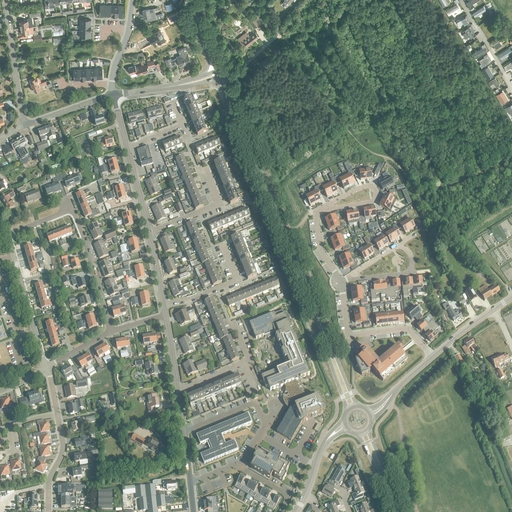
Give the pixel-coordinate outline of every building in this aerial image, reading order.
[(55,4),(54,0),(47,0),(48,1),(44,2),(45,9),(53,8),(53,6),(55,6),(55,4)] [(454,5),(446,10),(448,14),(456,9),(454,5)] [(472,13),(474,16),(483,10),(482,7),(472,13)] [(152,9),(142,11),(144,17),(145,17),(146,21),(156,19),(159,18),(158,14),(155,14),(154,8),(152,9)] [(463,16),(456,20),(459,25),(463,23),(464,25),(469,22),(467,19),(468,18),(467,15),(465,16),(464,17),(463,16)] [(260,18),(266,27),(269,24),(263,16),(260,18)] [(248,21),(254,28),(259,25),(253,17),(248,21)] [(465,32),(462,34),(465,38),(468,36),(469,38),(474,35),(471,31),(471,30),(473,29),(471,25),(464,29),(465,32)] [(28,27),(21,28),(21,35),(22,35),(23,38),(28,38),(27,34),(31,34),(34,33),(34,35),(37,34),(37,30),(33,30),(33,27),(28,27)] [(148,38),(151,44),(156,41),(158,44),(164,41),(159,30),(152,34),(153,35),(148,38)] [(240,40),(243,45),(244,44),(245,44),(247,46),(253,41),(254,41),(253,41),(258,37),(255,32),(250,36),(248,34),(240,40)] [(503,35),(491,43),(496,49),(502,45),(499,42),(505,38),(503,35)] [(511,51),(509,47),(498,55),(501,60),(511,52),(511,51)] [(165,61),(168,68),(173,66),(179,64),(179,66),(180,66),(181,67),(185,65),(185,64),(190,62),(187,53),(185,48),(182,49),(180,49),(181,49),(178,50),(180,56),(176,57),(177,58),(171,61),(170,59),(165,61)] [(472,54),(474,57),(485,51),(483,48),(472,54)] [(484,57),(479,60),(482,63),(480,64),(481,67),(489,62),(488,61),(491,59),(490,57),(489,57),(488,56),(489,56),(487,54),(484,56),(484,57)] [(127,69),(129,73),(130,73),(130,75),(136,73),(137,75),(148,72),(146,65),(144,65),(142,60),(140,61),(141,66),(135,68),(135,66),(128,68),(128,69),(127,69)] [(488,66),(481,70),(487,79),(493,75),(488,66)] [(29,79),(31,85),(38,83),(39,83),(41,83),(41,82),(40,79),(39,76),(29,79)] [(495,78),(488,83),(490,86),(493,83),(496,88),(500,85),(495,78)] [(38,83),(31,86),(33,92),(43,89),(42,86),(46,84),(45,81),(38,83)] [(502,91),(496,95),(501,104),(508,100),(502,91)] [(191,96),(182,100),(184,105),(193,101),(198,99),(196,94),(191,96)] [(184,105),(186,110),(196,106),(193,101),(184,105)] [(186,110),(188,115),(198,111),(196,106),(186,110)] [(160,107),(153,109),(156,118),(163,116),(160,107)] [(156,118),(153,109),(146,110),(149,119),(156,118)] [(90,112),(94,123),(95,123),(96,126),(104,124),(102,117),(96,119),(94,111),(90,112)] [(188,115),(190,120),(200,116),(198,111),(188,115)] [(141,112),(134,113),(137,122),(144,121),(141,112)] [(137,122),(134,113),(127,115),(130,124),(137,122)] [(200,116),(190,120),(193,125),(202,121),(203,121),(201,116),(200,116)] [(193,125),(195,130),(204,126),(202,121),(193,125)] [(204,126),(195,130),(197,136),(206,132),(204,126)] [(52,127),(45,129),(47,135),(48,139),(55,136),(52,127)] [(47,135),(45,129),(37,132),(40,138),(41,141),(44,140),(43,136),(47,135)] [(97,139),(97,142),(101,141),(103,147),(114,144),(112,138),(104,140),(104,137),(97,139)] [(179,137),(174,139),(177,147),(182,145),(179,137)] [(19,147),(25,157),(28,155),(24,148),(23,145),(28,143),(26,139),(24,140),(22,138),(16,141),(19,147)] [(224,146),(221,139),(218,140),(217,138),(211,140),(215,148),(217,147),(218,149),(220,148),(224,146)] [(174,139),(168,141),(171,149),(177,147),(174,139)] [(211,140),(206,142),(209,150),(215,148),(211,140)] [(16,141),(10,144),(13,151),(16,149),(21,159),(25,157),(19,147),(16,141)] [(171,149),(168,141),(162,144),(165,152),(171,149)] [(36,146),(38,151),(48,148),(46,142),(36,146)] [(206,142),(200,145),(202,153),(209,150),(206,142)] [(202,153),(200,145),(194,147),(197,155),(202,153)] [(8,147),(2,150),(6,155),(11,152),(8,147)] [(38,152),(37,152),(40,162),(41,164),(46,162),(45,160),(44,160),(43,157),(41,154),(40,151),(38,152)] [(138,154),(141,167),(152,164),(149,151),(138,154)] [(175,159),(178,165),(185,162),(183,156),(175,159)] [(214,163),(216,168),(225,165),(223,159),(214,163)] [(99,167),(100,171),(118,167),(116,160),(108,162),(109,165),(106,166),(106,165),(103,166),(99,167)] [(178,165),(180,171),(187,168),(185,162),(178,165)] [(216,168),(218,174),(227,170),(225,165),(216,168)] [(180,171),(182,177),(190,174),(187,168),(180,171)] [(218,174),(220,179),(229,175),(227,170),(218,174)] [(348,173),(343,175),(349,187),(354,184),(351,177),(354,175),(352,172),(351,170),(348,171),(348,173)] [(384,180),(378,183),(382,190),(393,184),(387,173),(382,176),(384,180)] [(65,174),(59,177),(61,181),(64,180),(66,187),(67,187),(68,188),(71,187),(72,185),(74,184),(73,184),(75,183),(76,185),(79,183),(76,175),(67,179),(65,174)] [(182,177),(184,182),(192,179),(190,174),(182,177)] [(53,184),(44,188),(47,195),(54,192),(56,191),(56,192),(60,191),(57,183),(61,181),(59,177),(56,178),(54,175),(50,177),(51,180),(52,180),(53,184)] [(220,179),(222,184),(231,180),(229,175),(220,179)] [(337,177),(334,178),(337,184),(340,182),(344,189),(349,187),(343,175),(338,178),(337,177)] [(145,183),(148,189),(156,185),(156,186),(158,185),(157,181),(155,182),(153,177),(147,179),(148,181),(145,183)] [(332,182),(327,185),(332,195),(337,192),(334,185),(337,184),(334,178),(331,180),(332,182)] [(184,182),(186,187),(194,184),(192,179),(184,182)] [(0,180),(0,191),(5,189),(8,187),(6,183),(4,185),(2,181),(1,182),(0,180)] [(222,184),(224,189),(233,185),(231,180),(222,184)] [(186,187),(189,193),(196,190),(194,184),(186,187)] [(117,185),(112,187),(114,192),(113,192),(114,195),(116,194),(116,195),(124,193),(123,186),(118,188),(117,185)] [(156,185),(148,189),(151,196),(159,192),(156,186),(156,185)] [(224,189),(226,194),(235,190),(233,185),(224,189)] [(321,185),(317,187),(320,192),(323,191),(327,198),(332,195),(327,185),(322,187),(321,185)] [(315,190),(309,192),(315,204),(321,201),(317,194),(320,192),(317,187),(314,188),(315,190)] [(189,193),(191,199),(198,196),(196,190),(189,193)] [(226,194),(228,199),(237,195),(235,190),(226,194)] [(405,190),(402,191),(408,205),(411,203),(405,190)] [(2,201),(6,208),(8,210),(15,206),(10,199),(15,196),(11,191),(5,195),(0,198),(2,201)] [(34,200),(36,199),(36,200),(40,199),(37,191),(24,196),(27,203),(34,200)] [(75,195),(78,201),(84,198),(82,192),(75,195)] [(304,194),(301,195),(304,201),(306,199),(310,206),(315,204),(309,192),(304,195),(304,194)] [(114,196),(107,198),(108,200),(114,199),(114,198),(117,197),(118,201),(126,199),(124,193),(116,195),(116,194),(114,195),(114,196)] [(171,194),(165,196),(158,199),(159,203),(171,199),(171,198),(173,198),(171,194)] [(237,195),(228,199),(230,204),(240,200),(237,195)] [(384,195),(382,201),(393,206),(396,201),(384,195)] [(191,199),(193,205),(201,201),(198,196),(191,199)] [(78,201),(80,207),(87,204),(89,203),(94,201),(93,198),(89,200),(86,201),(84,198),(78,201)] [(201,201),(193,205),(195,210),(203,207),(201,201)] [(382,201),(379,206),(391,212),(393,206),(382,201)] [(80,207),(82,212),(89,210),(87,204),(80,207)] [(152,208),(154,215),(156,214),(163,211),(160,205),(152,208)] [(246,208),(241,210),(244,218),(250,216),(246,208)] [(89,210),(82,212),(85,218),(88,217),(89,219),(100,215),(98,210),(95,211),(94,209),(90,211),(89,210)] [(156,214),(154,215),(157,221),(166,218),(164,215),(169,213),(168,209),(163,211),(156,214)] [(364,217),(361,217),(362,223),(365,223),(365,219),(370,218),(368,209),(363,210),(364,217)] [(241,210),(236,213),(238,220),(244,218),(241,210)] [(357,211),(351,212),(353,223),(359,222),(359,224),(360,230),(363,229),(362,223),(361,217),(358,218),(357,211)] [(332,217),(325,220),(327,225),(338,221),(336,216),(338,215),(337,212),(331,214),(332,217)] [(119,218),(116,219),(118,226),(121,225),(121,224),(120,222),(123,221),(131,219),(129,213),(121,215),(122,218),(120,219),(119,218)] [(236,213),(229,215),(232,223),(238,220),(236,213)] [(229,215),(224,218),(227,225),(232,223),(229,215)] [(224,218),(218,220),(222,227),(227,225),(224,218)] [(408,218),(403,221),(404,222),(409,231),(414,227),(408,218)] [(123,221),(120,222),(121,224),(124,224),(125,227),(133,225),(131,219),(123,221)] [(218,220),(212,222),(216,230),(222,227),(218,220)] [(338,221),(327,225),(329,231),(336,228),(337,231),(343,229),(342,226),(340,227),(338,221)] [(186,225),(188,230),(195,227),(193,222),(186,225)] [(216,230),(212,222),(208,224),(211,232),(216,230)] [(398,223),(395,225),(399,230),(401,228),(405,234),(409,231),(404,222),(399,225),(398,223)] [(88,227),(91,233),(99,229),(96,223),(88,227)] [(393,227),(388,230),(390,232),(395,240),(400,237),(396,232),(399,230),(395,225),(392,226),(393,227)] [(70,227),(64,229),(67,235),(72,233),(70,227)] [(188,230),(190,236),(198,232),(195,227),(188,230)] [(64,229),(59,231),(61,238),(67,235),(64,229)] [(99,229),(91,233),(94,240),(102,236),(99,229)] [(59,231),(53,233),(55,240),(61,238),(59,231)] [(190,236),(193,242),(200,238),(198,232),(190,236)] [(338,237),(330,239),(332,245),(343,241),(345,241),(343,235),(344,235),(343,232),(337,234),(338,237)] [(390,232),(385,235),(390,243),(395,240),(390,232)] [(55,240),(53,233),(46,236),(49,243),(55,240)] [(161,236),(163,239),(159,240),(165,253),(175,249),(173,244),(170,245),(167,237),(168,237),(166,233),(161,236)] [(239,235),(231,238),(233,244),(242,240),(246,238),(243,233),(239,235)] [(382,235),(377,238),(383,247),(388,244),(382,235)] [(193,242),(195,247),(202,244),(200,238),(193,242)] [(372,240),(369,242),(372,247),(375,245),(379,251),(383,247),(377,238),(373,241),(372,240)] [(128,241),(130,248),(138,246),(136,239),(128,241)] [(242,240),(233,244),(235,249),(244,245),(243,245),(246,244),(246,243),(245,241),(244,240),(242,241),(242,240)] [(94,245),(96,252),(105,249),(104,245),(106,244),(105,241),(94,245)] [(343,241),(332,245),(334,250),(342,248),(343,251),(349,249),(348,246),(345,247),(343,241)] [(367,244),(362,247),(364,249),(369,257),(373,254),(370,248),(372,247),(369,242),(367,243),(367,244)] [(195,247),(197,253),(205,249),(202,244),(195,247)] [(126,245),(123,246),(124,252),(128,252),(127,251),(130,250),(131,254),(139,252),(138,246),(130,248),(127,248),(126,245)] [(235,249),(237,254),(246,250),(244,245),(235,249)] [(105,249),(96,252),(99,259),(108,255),(105,249)] [(197,253),(200,258),(207,255),(205,249),(197,253)] [(364,249),(359,252),(364,260),(369,257),(364,249)] [(237,254),(239,259),(248,255),(246,250),(237,254)] [(25,253),(27,259),(34,257),(33,251),(25,253)] [(346,256),(339,258),(341,264),(351,260),(349,255),(352,254),(351,251),(345,253),(346,256)] [(174,259),(164,263),(166,269),(174,266),(177,265),(175,260),(180,258),(178,254),(173,256),(174,259)] [(202,264),(204,264),(209,261),(207,255),(200,258),(202,264)] [(239,259),(241,264),(250,260),(248,255),(239,259)] [(63,268),(69,266),(68,265),(71,264),(73,269),(80,267),(78,260),(71,262),(71,259),(67,260),(62,262),(63,268)] [(351,260),(341,264),(343,269),(350,267),(351,270),(357,268),(356,264),(355,265),(353,259),(351,260)] [(204,264),(206,269),(214,266),(211,260),(209,261),(204,264)] [(241,264),(243,269),(252,265),(250,260),(241,264)] [(99,264),(102,271),(110,267),(108,261),(99,264)] [(36,263),(29,265),(31,271),(38,269),(36,263)] [(243,269),(245,274),(254,271),(252,265),(243,269)] [(174,266),(166,269),(169,275),(176,272),(174,266)] [(179,270),(180,274),(189,271),(187,266),(179,270)] [(206,269),(208,274),(216,271),(214,266),(206,269)] [(110,267),(102,271),(104,277),(113,274),(110,267)] [(189,271),(180,274),(178,275),(180,279),(188,276),(187,273),(190,272),(189,271)] [(208,274),(211,280),(218,277),(216,271),(208,274)] [(254,271),(245,274),(247,279),(256,276),(254,271)] [(132,274),(133,277),(136,276),(136,280),(145,279),(143,272),(135,274),(132,274)] [(78,277),(71,279),(73,286),(77,285),(78,289),(85,287),(83,279),(79,281),(78,277)] [(218,277),(211,280),(213,286),(221,282),(218,277)] [(104,283),(107,289),(116,286),(113,279),(104,283)] [(276,279),(270,281),(273,289),(279,287),(276,279)] [(412,282),(412,290),(413,295),(418,295),(417,289),(422,289),(422,285),(422,282),(421,282),(421,279),(415,280),(415,281),(412,282)] [(168,284),(171,290),(180,287),(177,280),(168,284)] [(401,283),(403,297),(408,296),(407,291),(412,290),(412,282),(411,280),(405,281),(405,283),(401,283)] [(203,283),(200,284),(202,288),(203,290),(205,289),(205,287),(204,285),(210,283),(209,281),(203,283)] [(270,281),(265,283),(268,291),(273,289),(270,281)] [(389,285),(391,298),(395,298),(395,292),(400,292),(399,281),(392,282),(393,284),(389,285)] [(265,283),(259,286),(262,294),(268,291),(265,283)] [(376,294),(380,294),(379,283),(376,283),(376,284),(373,284),(374,290),(370,290),(371,300),(376,300),(376,294)] [(386,299),(391,298),(389,285),(385,286),(385,283),(382,283),(379,283),(380,294),(381,296),(385,295),(386,299)] [(359,289),(351,290),(352,296),(364,294),(364,288),(365,288),(365,285),(358,286),(359,289)] [(116,286),(107,289),(109,296),(118,293),(116,286)] [(259,286),(253,288),(256,296),(262,294),(259,286)] [(477,290),(484,301),(499,291),(496,286),(488,291),(485,286),(477,290)] [(180,287),(171,290),(174,297),(178,295),(178,298),(181,296),(182,297),(188,294),(186,291),(185,292),(183,289),(181,290),(180,287)] [(253,288),(248,290),(251,298),(256,296),(253,288)] [(471,289),(465,292),(470,302),(476,298),(471,289)] [(248,290),(242,293),(245,300),(251,298),(248,290)] [(242,293),(237,295),(240,303),(245,300),(242,293)] [(364,294),(352,296),(352,302),(360,301),(361,304),(367,303),(366,297),(364,298),(363,294),(364,294)] [(38,297),(40,303),(47,301),(45,295),(38,297)] [(237,295),(231,297),(234,305),(240,303),(237,295)] [(74,296),(68,298),(70,306),(79,304),(81,308),(84,306),(90,305),(88,297),(79,300),(75,301),(74,296)] [(234,305),(231,297),(226,299),(229,307),(234,305)] [(118,298),(115,299),(117,305),(120,315),(126,314),(124,306),(120,307),(119,304),(120,304),(119,300),(118,298)] [(205,301),(207,307),(214,303),(212,298),(205,301)] [(117,305),(115,299),(111,300),(113,306),(114,305),(115,308),(111,309),(114,317),(120,315),(117,305)] [(148,299),(140,300),(142,307),(150,305),(148,299)] [(47,301),(39,303),(41,309),(48,307),(52,306),(50,300),(47,301)] [(207,307),(209,312),(217,309),(214,303),(207,307)] [(457,310),(453,312),(450,307),(449,307),(447,303),(442,306),(445,311),(447,310),(454,322),(462,317),(459,313),(457,310)] [(415,306),(406,313),(411,320),(414,317),(416,319),(415,319),(418,322),(423,318),(419,313),(420,312),(415,306)] [(361,311),(354,312),(354,318),(367,316),(366,310),(368,310),(367,307),(361,308),(361,311)] [(188,310),(188,311),(186,312),(186,311),(175,316),(176,319),(178,318),(181,325),(190,321),(187,316),(193,313),(192,309),(188,310)] [(209,312),(211,317),(219,314),(217,309),(209,312)] [(281,425),(276,433),(291,441),(301,423),(302,422),(303,421),(304,421),(304,420),(305,420),(306,419),(311,417),(311,416),(312,415),(313,417),(322,413),(320,409),(321,409),(322,409),(323,408),(318,396),(306,401),(303,397),(302,396),(301,394),(300,392),(299,390),(298,389),(297,387),(297,386),(296,384),(296,383),(295,381),(309,375),(283,310),(273,314),(271,315),(256,321),(254,322),(249,324),(256,339),(274,332),(275,335),(278,344),(277,344),(276,346),(276,347),(276,349),(277,350),(278,351),(280,351),(281,351),(285,359),(286,361),(287,366),(276,370),(276,371),(274,371),(261,376),(266,388),(268,387),(267,387),(268,387),(270,391),(278,388),(280,387),(285,385),(286,387),(287,388),(287,390),(288,391),(288,393),(289,395),(289,397),(289,398),(285,400),(284,400),(284,401),(284,402),(285,402),(287,405),(288,406),(288,407),(289,408),(290,409),(289,411),(282,423),(281,425)] [(211,317),(214,323),(221,320),(219,314),(211,317)] [(86,321),(84,322),(84,324),(87,324),(95,321),(93,315),(85,317),(86,321)] [(367,316),(354,318),(355,323),(363,322),(363,326),(370,325),(369,321),(368,322),(367,316)] [(214,323),(216,329),(223,325),(221,320),(214,323)] [(425,320),(417,327),(421,331),(422,330),(425,333),(435,324),(432,320),(428,324),(425,320)] [(52,321),(45,323),(47,329),(54,327),(53,325),(55,324),(54,321),(52,322),(52,321)] [(95,321),(87,324),(89,330),(97,327),(95,322),(95,321)] [(427,336),(426,337),(430,342),(432,339),(433,340),(435,338),(435,337),(437,335),(434,331),(438,328),(438,327),(440,325),(438,322),(435,324),(425,333),(427,336)] [(216,329),(218,334),(226,331),(223,325),(216,329)] [(47,329),(49,335),(56,333),(54,327),(47,329)] [(199,334),(203,332),(202,328),(189,333),(191,337),(199,334)] [(220,340),(222,339),(228,336),(226,331),(218,334),(220,340)] [(155,334),(149,335),(150,343),(152,343),(153,344),(155,344),(156,342),(160,341),(159,334),(155,335),(155,334)] [(222,339),(224,344),(232,341),(230,336),(228,336),(222,339)] [(179,341),(182,347),(190,344),(187,337),(179,341)] [(58,339),(50,341),(52,347),(59,345),(58,339)] [(464,343),(465,346),(462,348),(466,355),(470,353),(468,349),(470,347),(473,351),(477,349),(470,339),(464,343)] [(224,344),(226,350),(234,347),(232,341),(224,344)] [(105,344),(100,347),(104,354),(109,351),(105,344)] [(190,344),(182,347),(185,355),(193,351),(190,344)] [(358,358),(355,360),(361,376),(370,372),(369,372),(372,370),(373,371),(378,377),(382,382),(383,381),(406,362),(407,361),(400,352),(402,351),(398,346),(378,363),(368,351),(364,347),(357,353),(356,351),(355,351),(360,357),(359,358),(358,358)] [(104,354),(100,347),(94,351),(98,358),(104,354)] [(226,350),(229,355),(236,352),(234,347),(226,350)] [(236,352),(229,355),(231,361),(239,358),(236,352)] [(88,354),(82,357),(87,364),(88,367),(91,366),(89,363),(92,361),(88,354)] [(454,357),(458,364),(463,362),(459,354),(454,357)] [(501,355),(491,359),(494,366),(496,369),(500,367),(499,364),(509,360),(506,354),(502,356),(501,355)] [(87,364),(82,357),(77,361),(81,368),(84,366),(86,368),(85,369),(88,374),(90,377),(93,375),(88,367),(87,364)] [(183,365),(187,376),(195,372),(198,371),(207,367),(205,360),(195,364),(195,365),(193,366),(191,362),(183,365)] [(147,373),(147,375),(148,376),(151,375),(158,374),(157,367),(153,368),(152,363),(145,364),(146,371),(147,370),(147,372),(147,373)] [(66,367),(62,370),(66,378),(72,375),(72,374),(74,373),(73,371),(72,371),(69,365),(66,367)] [(237,375),(233,377),(236,386),(241,384),(237,375)] [(233,377),(227,380),(231,388),(236,386),(233,377)] [(87,385),(91,384),(90,379),(87,380),(83,381),(76,382),(77,388),(88,386),(87,385)] [(227,380),(222,382),(226,390),(231,388),(227,380)] [(222,382),(217,384),(221,392),(226,390),(222,382)] [(216,384),(212,386),(216,395),(217,398),(222,396),(221,393),(217,384),(216,384)] [(74,386),(65,388),(67,398),(75,397),(74,386)] [(212,386),(207,388),(210,397),(216,395),(212,386)] [(207,388),(202,390),(205,399),(210,397),(207,388)] [(202,390),(197,392),(200,401),(205,399),(202,390)] [(28,396),(25,397),(26,398),(19,400),(22,407),(28,405),(28,406),(43,401),(41,394),(38,395),(37,392),(28,395),(28,396)] [(197,392),(191,394),(195,403),(200,401),(197,392)] [(195,403),(191,394),(186,397),(190,405),(195,403)] [(147,401),(148,412),(153,411),(153,408),(159,407),(158,399),(157,399),(156,395),(147,397),(147,401)] [(4,399),(0,399),(2,408),(10,407),(11,408),(14,408),(12,399),(9,400),(9,398),(8,398),(7,398),(4,398),(4,399)] [(75,404),(68,406),(69,409),(70,414),(73,414),(74,414),(77,413),(81,412),(80,408),(83,407),(82,400),(77,401),(74,401),(75,404)] [(248,414),(196,435),(200,444),(206,442),(210,451),(200,455),(204,464),(238,450),(234,441),(225,445),(221,436),(251,423),(248,414)] [(78,423),(71,424),(73,431),(79,430),(78,427),(81,426),(81,424),(86,423),(95,422),(94,417),(85,419),(80,420),(80,418),(77,419),(78,423)] [(39,424),(40,433),(41,433),(45,432),(49,431),(49,428),(49,424),(48,424),(48,423),(44,423),(43,420),(37,422),(37,425),(39,424)] [(39,436),(41,445),(44,444),(44,445),(50,443),(49,440),(50,440),(49,436),(48,436),(48,435),(46,435),(45,432),(41,433),(40,433),(37,433),(38,437),(39,436)] [(131,440),(142,446),(145,440),(134,434),(131,440)] [(75,440),(76,447),(80,447),(81,450),(86,449),(86,446),(84,446),(82,439),(75,440)] [(163,445),(159,442),(159,443),(153,439),(151,442),(149,440),(146,446),(151,448),(150,450),(154,452),(155,450),(159,453),(161,449),(164,450),(166,447),(163,445)] [(39,448),(41,457),(45,457),(50,455),(49,452),(50,452),(49,448),(48,448),(48,447),(44,447),(44,445),(44,444),(41,445),(37,446),(38,449),(39,448)] [(253,462),(251,466),(254,468),(253,469),(267,477),(268,476),(270,477),(272,474),(275,475),(274,477),(282,482),(286,474),(284,473),(288,467),(285,466),(286,464),(279,460),(280,458),(276,456),(275,458),(272,456),(273,455),(274,455),(261,448),(256,458),(253,462)] [(85,464),(84,460),(85,460),(84,454),(74,455),(75,462),(79,461),(80,465),(85,464)] [(45,457),(41,457),(38,458),(37,461),(38,461),(35,469),(43,473),(44,470),(45,470),(46,467),(46,466),(47,465),(43,463),(45,459),(45,457)] [(10,462),(11,467),(12,471),(21,469),(21,471),(24,471),(23,464),(20,465),(19,461),(18,461),(17,460),(14,461),(10,462)] [(12,471),(11,467),(8,468),(8,466),(7,466),(6,465),(3,466),(0,466),(0,472),(1,476),(9,474),(10,476),(13,475),(12,471)] [(81,473),(84,472),(83,470),(89,469),(89,465),(80,466),(80,469),(72,470),(73,477),(81,476),(81,473)] [(328,483),(334,486),(336,484),(338,485),(345,472),(338,468),(331,481),(330,480),(328,483)] [(241,475),(234,487),(241,491),(246,482),(243,480),(245,477),(241,475)] [(353,487),(354,490),(362,487),(359,481),(358,477),(350,480),(351,481),(347,483),(349,489),(353,487)] [(246,482),(241,491),(247,495),(254,483),(250,480),(249,483),(246,482)] [(162,483),(162,484),(163,488),(167,487),(167,490),(176,489),(175,482),(170,483),(170,482),(162,483)] [(254,483),(247,495),(254,498),(259,489),(256,488),(258,485),(254,483)] [(333,491),(334,488),(328,484),(326,487),(325,487),(322,493),(331,498),(335,492),(333,491)] [(62,486),(58,486),(58,496),(62,496),(62,498),(61,498),(61,508),(70,508),(75,508),(75,507),(76,507),(76,498),(73,498),(73,496),(73,492),(86,492),(86,486),(67,486),(67,485),(62,485),(62,486)] [(155,485),(145,486),(146,498),(147,502),(148,510),(147,511),(157,511),(157,508),(156,497),(156,493),(155,485)] [(135,494),(136,499),(140,499),(146,498),(145,486),(135,487),(135,494)] [(123,496),(135,494),(135,487),(122,489),(123,496)] [(362,487),(354,490),(356,493),(352,494),(354,500),(363,497),(362,494),(364,493),(362,487)] [(259,489),(254,498),(260,502),(267,490),(263,488),(262,491),(259,489)] [(267,490),(260,502),(267,506),(272,496),(270,495),(271,492),(267,490)] [(98,510),(112,510),(112,491),(98,491),(98,510)] [(24,499),(24,502),(38,502),(38,496),(35,496),(35,494),(31,494),(31,499),(24,499)] [(267,506),(266,507),(273,511),(281,497),(277,495),(275,498),(272,496),(267,506)] [(156,497),(157,508),(166,507),(164,496),(162,496),(156,497)] [(206,501),(203,502),(203,506),(217,505),(219,505),(218,497),(206,498),(206,501)] [(327,507),(329,511),(332,511),(337,510),(336,507),(340,506),(337,500),(328,504),(329,506),(327,507)] [(358,511),(360,511),(366,511),(369,511),(366,505),(364,506),(363,503),(354,507),(356,511),(358,511)]
